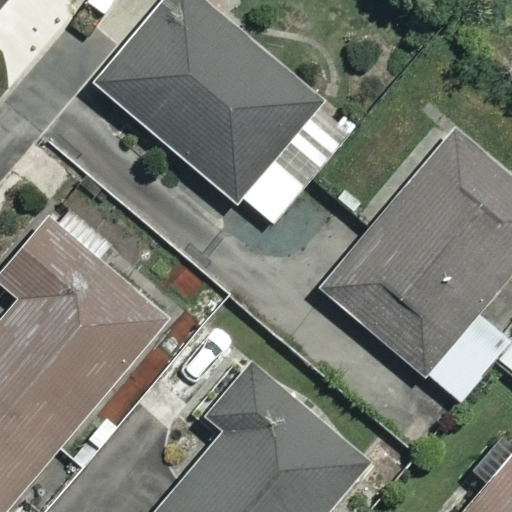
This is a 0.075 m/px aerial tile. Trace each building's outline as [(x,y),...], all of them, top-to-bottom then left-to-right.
[(0,0),(0,20),(16,0),(0,0)] [(325,104),(195,0),(174,0),(100,92),(276,234),(311,191),(277,164),(325,104)] [(511,284),(511,182),(458,137),(325,296),(462,411),(511,351),(511,338),(485,316),(511,284)] [(0,511),(17,511),(173,325),(54,226),(2,289),(24,307),(0,335),(0,511)] [(334,511),(369,472),(255,375),(211,426),(227,440),(165,511),(334,511)] [(511,511),(511,439),(478,479),(493,492),(476,511),(511,511)]
